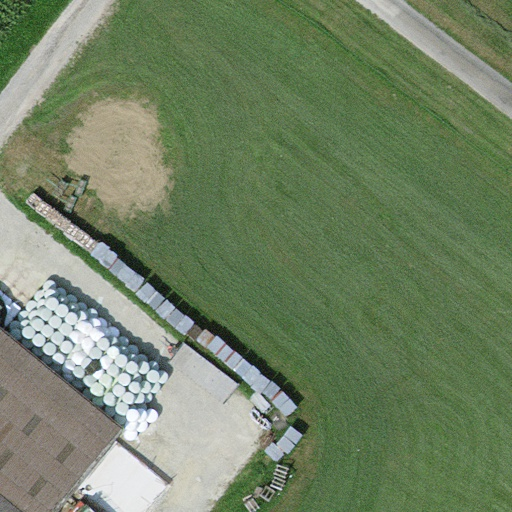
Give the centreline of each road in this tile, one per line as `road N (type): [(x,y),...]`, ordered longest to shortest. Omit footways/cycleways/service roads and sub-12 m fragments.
road 1 (track): [(370,0),(511,107)]
road 2 (track): [(87,0),(0,112)]
